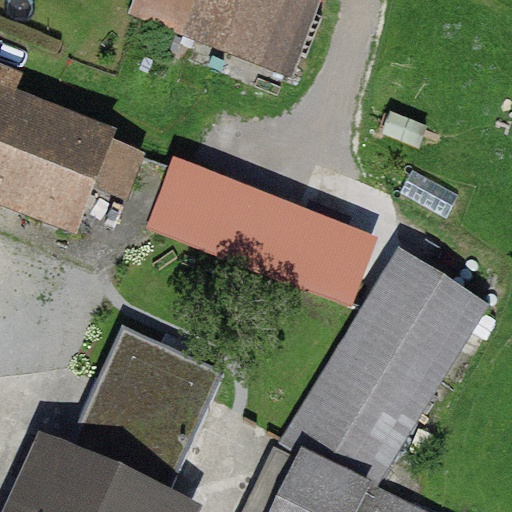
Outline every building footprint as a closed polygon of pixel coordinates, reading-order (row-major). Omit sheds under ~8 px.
[(338,0),(154,0),(146,22),(308,83),(338,0)] [(0,219),(117,262),(164,137),(0,76),(0,219)] [(182,168),(159,227),(279,274),(302,215),(182,168)] [(506,308),(405,260),(285,511),(429,511),(413,504),(506,308)] [(189,511),(42,451),(16,511),(189,511)]
